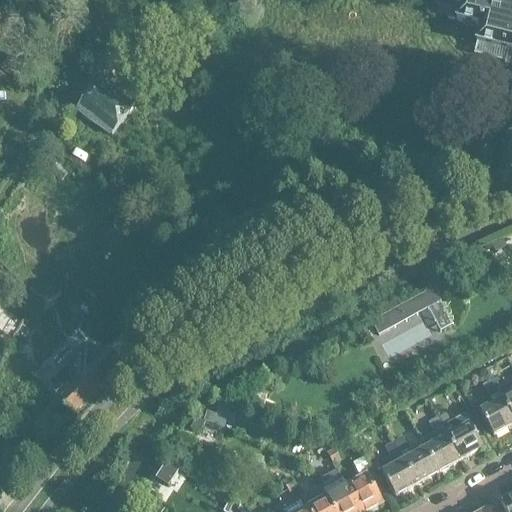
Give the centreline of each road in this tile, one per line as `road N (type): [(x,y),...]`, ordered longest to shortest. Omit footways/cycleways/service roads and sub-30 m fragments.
road 1 (tertiary): [(13,511),(101,403),(242,295),(298,265),(511,194)]
road 2 (track): [(0,210),(126,0)]
